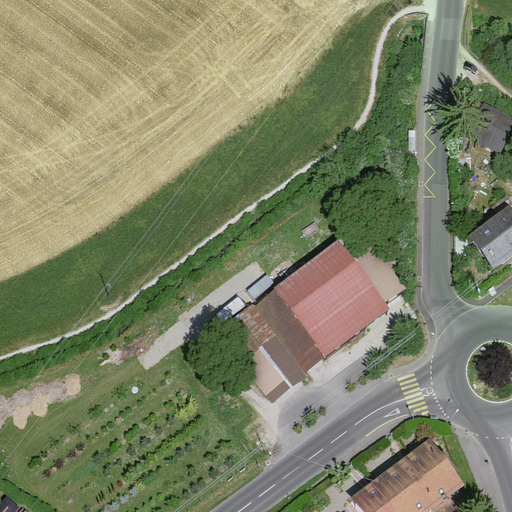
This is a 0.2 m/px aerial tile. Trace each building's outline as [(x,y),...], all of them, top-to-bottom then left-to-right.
[(501,155),(511,132),(511,122),(483,109),(469,140),(501,155)] [(461,241),(487,279),(505,266),(511,260),(511,232),(498,214),(461,241)] [(357,231),(260,303),(311,372),(370,329),(385,318),(375,307),(398,292),(357,231)] [(219,333),(272,400),(311,372),(260,303),(219,333)] [(350,511),(445,511),(455,505),(465,497),(430,450),(392,479),(350,511)]
